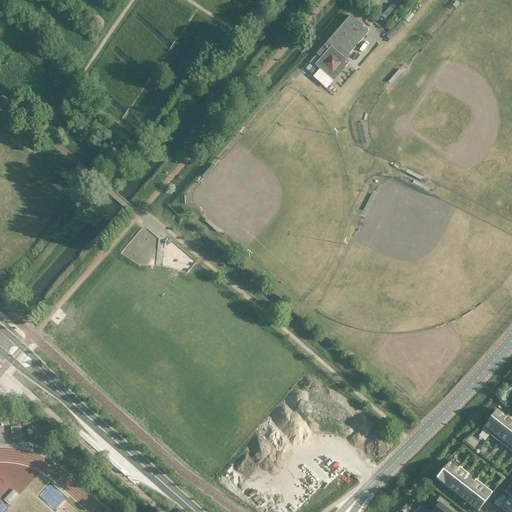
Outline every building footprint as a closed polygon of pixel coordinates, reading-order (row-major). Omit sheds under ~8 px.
[(369,32),(350,16),(316,55),(321,59),(315,65),(333,82),(349,63),(345,59),(369,32)] [(314,66),(320,59),(316,55),(309,63),(314,66)] [(491,436),(506,417),(497,410),(484,427),(482,429),(491,436)] [(511,425),(511,421),(506,417),(491,436),(499,442),(511,425)] [(511,441),(511,425),(499,442),(507,448),(511,441)] [(445,487),(460,467),(459,467),(457,469),(449,463),(436,480),(445,487)] [(468,474),(460,467),(445,487),(453,493),(466,476),(468,474)] [(466,476),(453,493),(461,499),(474,482),(466,476)] [(474,482),(461,499),(469,505),(484,486),(475,479),(474,482)] [(492,492),(484,486),(469,505),(478,511),(491,495),(490,495),(492,492)] [(437,503),(431,511),(432,511),(452,511),(447,508),(450,504),(440,496),(435,502),(437,503)] [(511,511),(511,498),(510,497),(503,506),(510,511),(511,511)]
